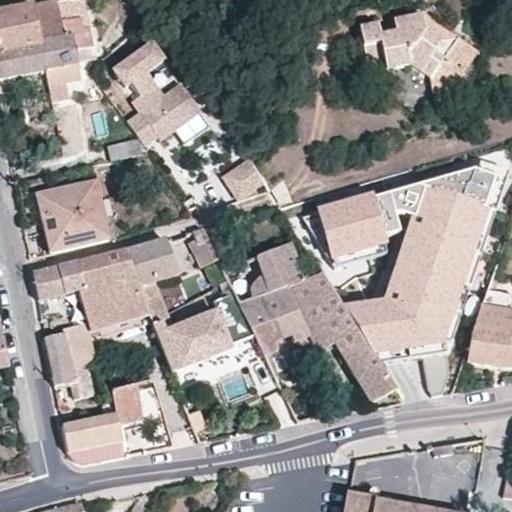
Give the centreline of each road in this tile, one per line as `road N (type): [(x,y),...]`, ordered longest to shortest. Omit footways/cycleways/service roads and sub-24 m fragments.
road 1 (residential): [(51,490),(283,453),(403,421),(511,408)]
road 2 (residential): [(51,490),(0,236)]
